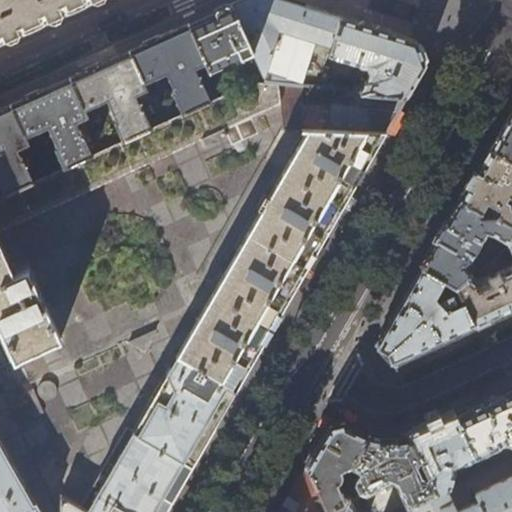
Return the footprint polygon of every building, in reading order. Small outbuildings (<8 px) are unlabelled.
[(0,0),(0,41),(26,30),(67,12),(92,0),(0,0)] [(239,0),(231,4),(256,59),(262,73),(264,75),(263,80),(282,82),(300,84),(312,46),(329,51),(340,16),(291,1),(286,0),(239,0)] [(208,14),(188,23),(206,62),(210,71),(219,67),(223,61),(230,59),(234,60),(248,54),(251,62),(256,59),(231,4),(208,14)] [(374,27),(340,16),(329,51),(327,56),(364,67),(366,70),(369,71),(366,79),(364,79),(360,91),(406,95),(425,63),(416,40),(374,27)] [(151,40),(126,51),(141,84),(162,75),(172,95),(169,96),(175,109),(170,111),(168,108),(155,114),(159,123),(211,99),(208,93),(204,94),(191,69),(206,62),(188,23),(151,40)] [(96,65),(70,77),(84,111),(105,102),(114,122),(112,122),(120,140),(159,123),(155,114),(150,116),(152,120),(146,122),(142,114),(146,113),(144,108),(140,109),(136,102),(135,102),(133,96),(144,91),(141,84),(126,51),(96,65)] [(321,76),(318,86),(333,88),(326,76),(321,76)] [(35,93),(10,104),(24,138),(47,128),(56,148),(55,149),(62,167),(90,154),(79,129),(77,129),(75,123),(87,118),(84,111),(70,77),(35,93)] [(254,79),(253,80),(211,99),(159,123),(120,140),(90,154),(62,167),(32,180),(4,193),(0,195),(0,326),(2,330),(26,386),(140,336),(235,389),(281,309),(323,238),(370,157),(385,131),(282,129),(282,82),(263,80),(254,79)] [(318,86),(300,84),(282,82),(282,129),(385,131),(395,115),(399,107),(406,95),(360,91),(333,88),(318,86)] [(0,108),(0,183),(4,193),(32,180),(20,154),(19,154),(17,149),(27,144),(24,138),(10,104),(0,108)] [(511,111),(511,113),(490,149),(511,161),(511,111)] [(511,161),(490,149),(473,178),(461,199),(482,211),(487,202),(500,210),(497,215),(511,223),(511,161)] [(482,211),(461,199),(442,231),(421,266),(444,279),(456,286),(471,273),(465,266),(469,261),(487,233),(493,233),(508,241),(511,233),(511,223),(497,215),(483,218),(479,216),(482,211)] [(478,279),(471,273),(456,286),(463,300),(475,325),(511,307),(511,266),(511,265),(478,279)] [(444,279),(421,266),(398,306),(376,344),(393,363),(475,325),(463,300),(447,307),(434,294),(444,279)] [(26,386),(2,330),(0,330),(0,511),(59,511),(60,495),(89,511),(163,511),(186,473),(210,431),(235,389),(140,336),(26,386)] [(511,389),(472,409),(455,416),(475,456),(508,441),(511,443),(511,389)] [(421,432),(410,436),(436,490),(446,485),(450,483),(454,467),(462,461),(475,456),(455,416),(433,426),(421,432)] [(376,436),(368,434),(362,431),(358,429),(348,423),(327,429),(307,464),(328,511),(359,511),(353,497),(363,492),(362,490),(366,491),(383,483),(382,481),(386,480),(388,484),(393,482),(392,479),(395,480),(406,503),(408,502),(436,490),(410,436),(399,437),(389,438),(382,437),(376,436)] [(278,511),(328,511),(307,464),(280,509),(278,511)] [(511,511),(511,472),(474,490),(477,497),(456,506),(446,485),(436,490),(408,502),(412,511),(511,511)] [(89,511),(60,495),(59,511),(89,511)]
